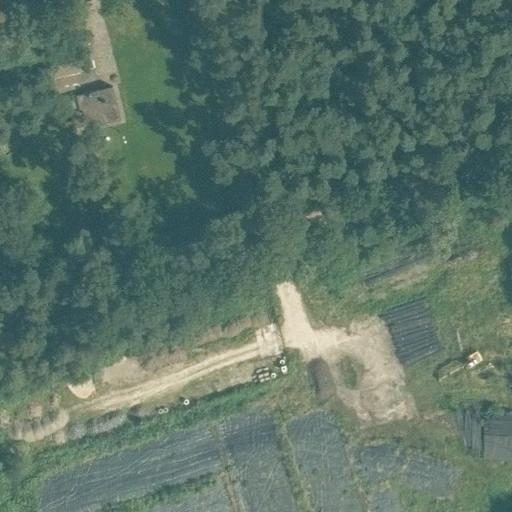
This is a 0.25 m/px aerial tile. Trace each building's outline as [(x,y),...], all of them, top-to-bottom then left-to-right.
[(52,65),(57,87),(94,77),(91,67),(79,70),(76,59),(52,65)] [(75,95),(83,127),(119,118),(111,86),(75,95)] [(511,291),(502,295),(504,303),(511,300),(511,291)] [(476,458),(511,457),(511,409),(475,410),(476,458)] [(381,465),(393,462),(388,438),(375,441),(381,465)] [(447,511),(429,463),(418,468),(435,511),(447,511)]
